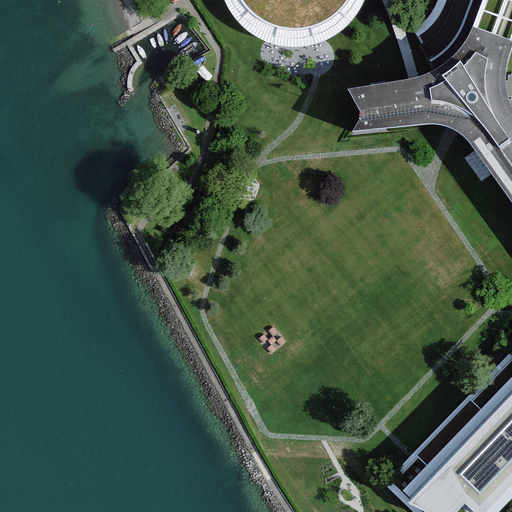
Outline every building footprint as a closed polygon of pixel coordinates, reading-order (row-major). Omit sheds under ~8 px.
[(290,26),(316,23),(337,10),(344,0),(243,0),(244,2),(264,19),(290,26)] [(389,79),(348,85),(363,112),(353,131),(425,125),(437,124),(448,127),(453,129),(463,134),(475,148),(511,199),(511,394),(416,493),(420,498),(415,504),(426,511),(467,511),(469,509),(471,511),(492,511),(511,491),(511,0),(484,0),(481,12),(469,39),(454,55),(436,67),(418,73),(407,76),(389,79)] [(271,26),(271,54),(280,54),(281,26),(271,26)] [(281,325),(269,325),(268,349),(281,349),(281,325)] [(419,456),(457,417),(451,412),(414,451),(419,456)]
